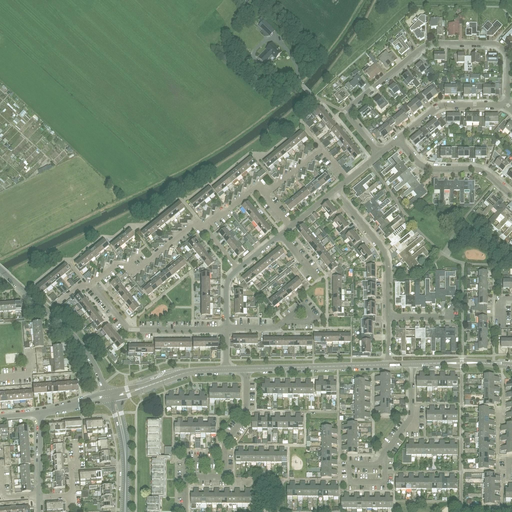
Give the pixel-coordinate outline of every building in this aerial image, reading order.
[(425,24),(425,16),(421,16),(418,19),(418,21),(410,29),(412,32),(413,31),(418,39),(419,38),(420,41),(424,38),(424,33),(422,33),(420,31),(422,30),(420,27),(424,25),(425,24)] [(264,20),(262,18),(260,21),(262,23),(258,26),(269,37),(275,31),(264,20)] [(442,36),(442,19),(438,19),(431,19),(431,27),(437,27),(437,36),(442,36)] [(459,36),(459,20),(454,20),(455,24),(449,24),(449,36),(459,36)] [(493,36),(502,26),(497,21),(492,26),(488,23),(484,28),(487,31),(487,36),(493,36)] [(477,35),(477,32),(477,23),(469,23),(469,29),(466,29),(466,36),(472,36),(472,35),(477,35)] [(511,30),(503,39),(505,42),(511,49),(511,48),(511,30)] [(409,49),(407,46),(405,43),(407,41),(403,36),(392,45),(395,47),(399,44),(403,48),(399,52),(401,56),(409,49)] [(276,59),(282,53),(280,51),(280,50),(279,49),(279,50),(272,43),(267,49),(268,50),(259,59),(264,63),(272,55),(276,59)] [(386,68),(397,60),(393,55),(390,57),(386,52),(379,58),(386,68)] [(444,70),(448,70),(448,63),(445,63),(445,54),(435,54),(435,61),(442,61),(442,65),(444,65),(444,70)] [(468,70),(468,62),(465,62),(465,54),(458,54),(458,55),(454,55),(454,63),(465,63),(465,72),(468,72),(468,70)] [(472,70),(472,64),(480,64),(480,55),(477,55),(477,54),(472,54),(472,62),(468,62),(468,70),(472,70)] [(488,62),(497,62),(497,54),(488,54),(488,62)] [(416,68),(413,70),(414,71),(413,71),(416,74),(417,75),(420,72),(422,74),(424,72),(427,75),(429,73),(431,77),(434,75),(431,68),(427,71),(421,63),(416,67),(416,68)] [(371,76),(373,79),(381,72),(375,65),(369,69),(368,67),(363,71),(366,75),(367,74),(370,77),(371,76)] [(417,89),(421,85),(415,78),(412,80),(408,74),(403,78),(405,81),(404,82),(407,87),(409,85),(410,87),(413,87),(414,86),(417,89)] [(348,82),(345,85),(349,90),(352,87),(353,88),(358,84),(361,88),(366,84),(364,82),(360,77),(358,75),(353,79),(354,80),(349,83),(348,82)] [(455,86),(451,86),(451,95),(457,95),(457,90),(460,90),(460,84),(460,82),(455,82),(455,86)] [(435,91),(437,89),(433,83),(429,87),(429,86),(425,89),(427,91),(433,98),(438,95),(435,91)] [(407,96),(407,95),(401,89),(400,90),(399,89),(398,90),(394,84),(389,89),(391,91),(389,93),(394,99),(399,96),(397,94),(400,92),(403,96),(400,99),(402,101),(407,96)] [(445,95),(451,95),(451,86),(446,86),(446,84),(441,84),(441,90),(445,90),(445,95)] [(465,84),(460,84),(460,90),(464,90),(464,95),(470,95),(470,86),(465,86),(465,84)] [(470,86),(470,95),(476,96),(476,90),(480,91),(480,84),(477,84),(470,84),(470,86)] [(485,84),(480,84),(480,91),(483,91),(483,96),(489,96),(489,86),(485,86),(485,84)] [(492,86),(489,86),(489,96),(495,96),(495,91),(499,91),(499,84),(492,84),(492,86)] [(334,96),(339,101),(340,100),(342,102),(349,96),(343,88),(334,96)] [(422,92),(418,96),(422,101),(425,99),(428,102),(433,98),(427,91),(425,93),(422,92)] [(416,100),(412,103),(418,111),(423,107),(420,103),(422,101),(418,96),(414,99),(416,100)] [(384,108),(389,104),(384,99),(382,101),(379,97),(374,101),(380,108),(383,106),(384,108)] [(402,107),(408,113),(410,111),(413,114),(418,111),(412,103),(408,106),(406,104),(402,107)] [(314,112),(318,117),(324,112),(320,107),(314,112)] [(375,119),(378,116),(375,112),(372,114),(367,107),(359,113),(364,119),(370,113),(375,119)] [(405,115),(408,113),(402,107),(399,110),(401,112),(397,115),(403,123),(408,119),(405,115)] [(318,117),(322,122),(328,117),(324,112),(318,117)] [(397,115),(395,117),(392,117),(388,120),(392,125),(395,123),(398,127),(403,123),(397,115)] [(460,115),(453,115),(453,123),(460,123),(460,126),(463,126),(463,118),(460,118),(460,115)] [(472,123),(472,115),(466,115),(466,118),(463,118),(463,126),(463,127),(467,127),(467,123),(472,123)] [(479,115),(472,115),(472,123),(479,123),(479,127),(482,127),(482,118),(479,118),(479,115)] [(492,126),(492,115),(485,115),(485,118),(482,118),(482,127),(485,127),(485,123),(489,123),(489,126),(492,126)] [(322,122),(326,126),(332,121),(328,117),(322,122)] [(390,127),(392,125),(388,120),(384,123),(386,124),(382,128),(388,135),(393,131),(390,127)] [(444,126),(439,120),(437,122),(435,120),(430,124),(438,134),(440,132),(438,129),(441,127),(442,128),(444,127),(444,126)] [(332,121),(326,126),(330,131),(336,126),(332,121)] [(501,129),(507,123),(504,121),(498,127),(501,129)] [(510,133),(511,131),(511,122),(509,125),(507,123),(501,129),(503,131),(505,129),(510,133)] [(425,132),(430,139),(432,137),(432,136),(434,134),(436,135),(438,134),(430,124),(425,128),(427,130),(425,132)] [(377,138),(380,135),(383,139),(388,135),(382,128),(381,126),(372,133),(377,138)] [(332,132),(335,137),(342,132),(338,127),(332,132)] [(302,132),(297,136),(302,142),(306,138),(302,132)] [(342,132),(335,137),(339,141),(345,136),(342,132)] [(422,134),(420,132),(415,136),(422,145),(424,143),(427,140),(427,141),(430,139),(425,132),(422,134)] [(297,145),(302,142),(297,136),(292,139),(297,145)] [(339,141),(343,146),(349,141),(345,136),(339,141)] [(422,145),(415,136),(410,140),(416,147),(419,145),(420,147),(422,145)] [(292,139),(287,143),(292,149),(297,145),(292,139)] [(349,141),(343,146),(347,151),(353,146),(349,141)] [(287,143),(283,147),(288,153),(292,149),(287,143)] [(347,151),(351,156),(357,151),(353,146),(347,151)] [(476,148),(472,148),(472,156),(475,156),(475,158),(481,158),(481,146),(481,149),(476,149),(476,148)] [(481,146),(481,158),(487,158),(487,154),(490,154),(490,152),(492,152),(493,148),(487,148),(487,147),(486,146),(481,146)] [(283,147),(278,151),(283,157),(288,153),(283,147)] [(440,157),(446,157),(446,149),(441,149),(441,148),(437,148),(437,157),(440,157)] [(455,154),(455,148),(452,148),(452,149),(446,149),(446,157),(452,157),(452,155),(455,155),(455,154)] [(458,148),(455,148),(455,154),(458,154),(458,157),(464,157),(464,149),(458,149),(458,148)] [(472,156),(472,148),(469,148),(469,149),(464,149),(464,157),(469,157),(469,156),(472,156)] [(278,151),(273,155),(278,161),(283,157),(278,151)] [(357,151),(351,156),(355,160),(361,155),(357,151)] [(494,164),(495,165),(499,168),(505,162),(501,158),(501,157),(499,155),(494,151),(492,158),(494,160),(496,162),(494,164)] [(386,162),(390,166),(381,173),(384,176),(394,169),(394,168),(402,162),(398,157),(400,156),(397,153),(386,162)] [(273,155),(268,159),(273,165),(278,161),(273,155)] [(313,161),(312,165),(311,168),(314,168),(316,162),(315,162),(315,161),(319,162),(319,163),(321,161),(318,157),(313,161)] [(251,168),(253,170),(255,168),(253,166),(256,164),(251,158),(246,162),(251,168)] [(263,163),(266,166),(264,167),(269,173),(270,172),(271,170),(269,168),(273,165),(268,159),(263,163)] [(406,164),(403,161),(402,162),(394,168),(394,169),(397,173),(388,181),(386,183),(388,186),(399,177),(401,176),(408,170),(404,165),(406,164)] [(241,166),(246,172),(251,168),(246,162),(241,166)] [(508,165),(505,162),(499,168),(503,172),(505,170),(507,172),(511,167),(509,165),(508,165)] [(236,170),(241,176),(246,172),(241,166),(236,170)] [(412,172),(410,168),(408,170),(401,176),(399,177),(403,181),(394,188),(397,192),(414,178),(411,173),(412,172)] [(321,178),(326,184),(331,180),(329,178),(332,176),(328,172),(326,173),(322,169),(318,173),(321,177),(321,178)] [(232,173),(237,179),(241,176),(236,170),(232,173)] [(232,173),(227,177),(232,183),(237,179),(232,173)] [(355,195),(357,198),(367,191),(363,186),(374,178),(375,176),(373,173),(371,174),(353,189),(357,194),(355,195)] [(411,193),(421,185),(417,181),(419,179),(416,176),(414,178),(397,192),(399,190),(406,185),(409,189),(400,196),(403,200),(411,193)] [(232,183),(227,177),(222,181),(227,187),(232,183)] [(321,187),(326,184),(321,178),(316,181),(321,187)] [(434,201),(434,205),(444,205),(444,191),(444,182),(439,182),(439,179),(434,179),(434,191),(440,191),(440,201),(434,201)] [(445,182),(444,182),(444,191),(450,191),(450,204),(454,204),(454,191),(454,182),(448,182),(448,179),(445,179),(445,182)] [(454,182),(454,191),(460,191),(460,204),(464,204),(464,193),(464,191),(464,182),(459,182),(459,179),(454,179),(454,182)] [(465,182),(464,182),(464,191),(464,193),(470,193),(470,204),(474,204),(474,181),(469,181),(469,179),(465,179),(465,182)] [(222,181),(217,185),(223,191),(227,187),(222,181)] [(321,187),(316,181),(312,185),(317,191),(321,187)] [(367,191),(357,198),(358,198),(359,197),(363,201),(361,203),(364,206),(382,191),(373,198),(369,194),(380,186),(377,182),(367,191)] [(425,187),(422,184),(421,185),(411,193),(415,198),(407,204),(409,207),(427,193),(423,188),(425,187)] [(223,191),(217,185),(213,189),(218,195),(223,191)] [(317,191),(312,185),(307,189),(312,195),(317,191)] [(204,192),(209,198),(214,194),(209,188),(204,192)] [(300,193),(305,199),(310,196),(305,189),(300,193)] [(366,212),(369,215),(388,199),(380,206),(376,201),(385,195),(384,194),(387,192),(384,189),(382,191),(364,206),(368,210),(366,212)] [(209,198),(204,192),(200,196),(205,202),(209,198)] [(305,199),(300,193),(295,197),(300,203),(305,199)] [(479,209),(476,212),(483,218),(493,208),(499,201),(495,197),(496,195),(493,193),(486,201),(490,205),(483,212),(479,209)] [(205,202),(200,196),(195,199),(200,205),(205,202)] [(300,203),(295,197),(290,201),(296,207),(300,203)] [(200,205),(195,199),(190,203),(195,209),(200,205)] [(375,223),(377,221),(384,215),(380,211),(391,202),(388,199),(369,215),(370,214),(374,218),(372,220),(375,223)] [(497,212),(488,221),(489,222),(492,224),(499,217),(500,215),(507,208),(506,208),(502,204),(504,202),(501,199),(499,201),(493,208),(497,212)] [(296,207),(290,201),(286,205),(291,211),(296,207)] [(174,206),(179,213),(184,209),(179,202),(174,206)] [(242,207),(246,212),(252,207),(249,202),(242,207)] [(326,212),(333,207),(329,202),(322,207),(326,212)] [(381,230),(399,216),(390,223),(387,219),(397,210),(399,208),(397,205),(394,207),(384,215),(377,221),(381,226),(379,227),(381,230)] [(179,213),(174,206),(169,210),(175,216),(179,213)] [(503,220),(496,228),(497,229),(499,231),(505,224),(508,221),(511,216),(511,212),(509,210),(511,208),(508,206),(507,208),(500,215),(499,217),(503,220)] [(252,207),(246,212),(250,217),(256,212),(252,207)] [(331,221),(336,216),(335,214),(337,212),(333,207),(326,212),(330,217),(329,218),(331,221)] [(175,216),(169,210),(165,214),(170,220),(175,216)] [(260,216),(256,212),(250,217),(254,221),(260,216)] [(170,220),(165,214),(160,218),(165,224),(170,220)] [(260,216),(254,221),(258,226),(264,221),(260,216)] [(336,216),(331,221),(333,223),(334,222),(338,227),(345,222),(341,217),(338,219),(336,216)] [(386,239),(388,238),(405,224),(395,232),(392,228),(402,219),(399,216),(381,230),(381,231),(382,230),(385,235),(384,236),(386,239)] [(509,228),(503,235),(506,238),(511,231),(511,216),(508,221),(505,224),(509,228)] [(165,224),(160,218),(155,222),(160,228),(165,224)] [(258,226),(261,231),(268,226),(264,221),(258,226)] [(392,247),(394,246),(401,240),(398,235),(408,227),(412,224),(409,222),(409,221),(405,224),(388,238),(392,243),(390,244),(392,247)] [(160,228),(155,222),(151,226),(156,232),(160,228)] [(345,222),(338,227),(342,232),(339,234),(341,236),(348,231),(346,229),(349,227),(345,222)] [(219,234),(223,239),(229,234),(226,229),(228,227),(226,225),(221,229),(223,231),(219,234)] [(298,230),(301,235),(307,230),(303,225),(298,230)] [(156,232),(151,226),(146,229),(151,236),(156,232)] [(268,226),(261,231),(265,236),(272,231),(268,226)] [(151,236),(146,229),(141,233),(144,237),(143,238),(146,242),(149,239),(148,238),(151,236)] [(125,234),(130,240),(134,236),(129,230),(125,234)] [(307,230),(301,235),(305,239),(311,235),(307,230)] [(350,241),(357,236),(353,231),(350,233),(348,231),(341,236),(341,237),(345,242),(348,239),(350,241)] [(412,231),(401,240),(394,246),(398,250),(396,252),(399,255),(421,236),(408,247),(404,243),(414,235),(412,231)] [(130,240),(125,234),(120,238),(125,244),(130,240)] [(229,234),(223,239),(227,243),(233,238),(229,234)] [(315,239),(311,235),(305,239),(309,244),(315,239)] [(357,236),(350,241),(354,246),(353,247),(355,250),(360,245),(358,243),(361,241),(357,236)] [(404,264),(406,262),(424,247),(413,256),(409,252),(419,244),(425,240),(421,236),(399,255),(403,259),(401,261),(404,264)] [(125,244),(120,238),(115,242),(120,248),(125,244)] [(237,243),(233,238),(227,243),(231,248),(237,243)] [(193,249),(199,244),(195,239),(192,242),(190,239),(184,244),(185,245),(183,246),(184,248),(186,246),(190,251),(192,249),(193,249)] [(309,244),(313,249),(319,244),(320,243),(318,240),(317,241),(315,239),(309,244)] [(99,244),(104,250),(109,246),(104,240),(99,244)] [(255,244),(251,240),(248,242),(243,246),(246,247),(247,247),(249,249),(248,249),(250,252),(254,249),(252,247),(255,244)] [(120,248),(115,242),(110,246),(117,254),(119,252),(118,250),(120,248)] [(237,243),(231,248),(234,253),(241,248),(237,243)] [(104,250),(99,244),(94,248),(99,254),(104,250)] [(196,254),(203,249),(199,244),(193,249),(196,254)] [(319,244),(313,249),(316,253),(322,248),(319,244)] [(360,245),(355,250),(357,252),(358,251),(362,256),(368,251),(364,246),(362,248),(360,245)] [(424,247),(406,262),(409,267),(407,269),(410,272),(415,267),(416,267),(419,264),(415,260),(423,254),(427,258),(430,255),(424,247)] [(99,254),(94,248),(89,252),(94,258),(99,254)] [(244,253),(241,248),(234,253),(238,258),(244,253)] [(275,252),(280,258),(285,254),(280,248),(275,252)] [(316,253),(320,258),(326,253),(322,248),(316,253)] [(196,254),(200,258),(206,253),(203,249),(196,254)] [(368,251),(362,256),(366,261),(365,262),(366,263),(373,261),(370,258),(372,256),(368,251)] [(94,258),(89,252),(84,256),(89,262),(94,258)] [(270,256),(275,262),(280,258),(275,252),(270,256)] [(210,258),(206,253),(200,258),(204,263),(210,258)] [(326,253),(320,258),(324,263),(330,258),(326,253)] [(89,262),(84,256),(80,260),(85,266),(89,262)] [(266,259),(271,266),(275,262),(270,256),(266,259)] [(210,258),(204,263),(208,268),(206,270),(206,271),(212,270),(212,267),(211,265),(214,263),(210,258)] [(324,263),(328,267),(334,262),(330,258),(324,263)] [(176,263),(181,269),(186,265),(181,259),(176,263)] [(261,263),(266,270),(271,266),(266,259),(261,263)] [(85,266),(80,260),(75,263),(77,266),(75,267),(80,273),(86,267),(85,266)] [(171,267),(176,273),(181,269),(176,263),(174,261),(170,265),(171,267)] [(373,261),(366,263),(366,266),(367,266),(367,272),(376,272),(376,266),(373,266),(373,262),(373,261)] [(334,262),(328,267),(332,272),(335,270),(338,273),(344,271),(340,266),(338,267),(334,262)] [(256,267),(261,273),(266,270),(261,263),(256,267)] [(65,264),(60,268),(67,276),(72,272),(65,264)] [(167,271),(172,277),(176,273),(171,267),(167,271)] [(261,273),(256,267),(252,271),(257,277),(261,273)] [(60,268),(56,272),(61,278),(65,274),(67,276),(60,268)] [(202,280),(209,280),(209,274),(213,274),(212,270),(206,271),(206,273),(202,274),(202,280)] [(172,277),(167,271),(162,274),(167,281),(172,277)] [(257,277),(252,271),(247,275),(252,281),(257,277)] [(334,278),(334,284),(342,284),(341,278),(344,278),(344,271),(338,273),(338,278),(334,278)] [(56,272),(51,276),(56,282),(61,278),(56,272)] [(366,282),(373,282),(373,279),(376,279),(376,272),(367,272),(367,278),(366,278),(366,282)] [(446,273),(446,290),(446,296),(452,296),(452,299),(456,299),(456,294),(456,290),(456,287),(450,287),(450,277),(456,277),(456,273),(446,273)] [(157,278),(162,284),(167,281),(162,274),(157,278)] [(110,284),(114,289),(120,284),(122,283),(116,275),(111,280),(113,282),(110,284)] [(252,281),(247,275),(242,279),(245,282),(242,284),(246,289),(249,287),(247,285),(252,281)] [(51,276),(46,280),(51,286),(56,282),(51,276)] [(426,276),(426,280),(426,302),(432,302),(432,305),(436,305),(436,299),(436,277),(436,294),(430,294),(430,280),(429,280),(429,276),(426,276)] [(446,296),(446,290),(440,290),(440,277),(436,277),(436,299),(442,299),(442,302),(446,302),(446,296)] [(503,289),(509,289),(509,280),(503,280),(503,277),(500,277),(500,283),(503,283),(503,289)] [(162,284),(157,278),(152,282),(157,288),(162,284)] [(293,282),(298,288),(303,285),(298,278),(293,282)] [(46,280),(41,283),(46,290),(51,286),(46,280)] [(416,283),(416,305),(422,305),(422,308),(426,308),(426,302),(426,280),(425,280),(426,296),(420,296),(420,280),(418,281),(416,281),(416,283)] [(406,283),(406,305),(412,305),(412,308),(416,308),(416,305),(416,283),(416,296),(410,296),(410,283),(410,281),(405,281),(406,283)] [(157,288),(152,282),(148,286),(153,292),(157,288)] [(298,288),(293,282),(288,286),(293,292),(298,288)] [(367,291),(376,291),(376,285),(373,285),(373,282),(366,282),(363,282),(363,287),(367,287),(367,291)] [(46,290),(41,283),(37,287),(42,294),(46,290)] [(406,308),(406,305),(406,283),(406,296),(400,296),(400,283),(395,283),(396,306),(402,306),(402,308),(406,308)] [(120,284),(114,289),(118,294),(124,289),(120,284)] [(235,297),(244,297),(244,291),(246,290),(246,289),(242,284),(239,286),(240,290),(235,290),(235,297)] [(153,292),(148,286),(143,290),(148,296),(153,292)] [(288,286),(283,290),(289,296),(293,292),(288,286)] [(128,294),(124,289),(118,294),(122,299),(128,294)] [(279,294),(284,300),(289,296),(283,290),(279,294)] [(364,300),(373,300),(373,297),(376,297),(376,291),(367,291),(365,291),(365,297),(364,297),(364,298),(363,298),(363,300),(364,300)] [(76,294),(70,299),(73,301),(75,300),(78,304),(84,299),(81,294),(78,297),(76,294)] [(125,303),(132,298),(128,294),(122,299),(125,303)] [(279,294),(274,297),(279,304),(284,300),(279,294)] [(265,301),(270,306),(272,304),(274,308),(279,304),(274,297),(269,301),(268,299),(265,301)] [(135,303),(132,298),(125,303),(129,308),(135,303)] [(476,305),(476,308),(483,308),(483,305),(487,305),(487,298),(479,298),(479,305),(476,305)] [(84,299),(78,304),(82,309),(88,304),(84,299)] [(367,310),(376,310),(376,303),(373,303),(373,300),(364,300),(366,300),(366,304),(367,303),(367,310)] [(139,308),(135,303),(129,308),(133,313),(136,310),(138,313),(143,308),(141,306),(139,308)] [(88,304),(82,309),(86,313),(92,308),(88,304)] [(92,308),(86,313),(90,318),(96,313),(92,308)] [(334,308),(334,314),(338,314),(338,317),(344,317),(344,314),(344,308),(342,308),(334,308)] [(240,318),(247,318),(247,315),(244,315),(244,309),(236,309),(236,315),(240,315),(240,318)] [(209,316),(209,310),(202,310),(202,316),(205,316),(205,319),(212,319),(212,316),(209,316)] [(376,310),(367,310),(368,316),(363,316),(363,319),(370,319),(370,316),(376,316),(376,310)] [(479,317),(479,324),(487,324),(487,317),(483,317),(483,311),(476,311),(476,317),(479,317)] [(96,313),(90,318),(94,323),(100,318),(96,313)] [(100,318),(94,323),(97,328),(95,329),(97,332),(103,327),(100,325),(104,322),(100,318)] [(370,319),(363,319),(363,322),(365,322),(365,328),(373,328),(373,322),(370,322),(370,319)] [(106,335),(112,330),(108,325),(102,330),(106,335)] [(406,352),(406,339),(406,327),(406,329),(400,330),(400,327),(396,327),(396,339),(401,339),(401,352),(406,352)] [(416,327),(416,329),(410,329),(410,327),(406,327),(406,339),(411,339),(411,352),(413,352),(413,355),(416,355),(416,352),(416,339),(416,327)] [(426,339),(426,327),(426,329),(420,329),(420,327),(416,327),(416,339),(421,339),(421,352),(426,352),(426,339)] [(436,339),(436,329),(430,329),(430,327),(426,327),(426,339),(431,339),(431,352),(436,352),(436,339)] [(440,327),(436,327),(436,329),(436,339),(441,339),(441,352),(446,352),(446,339),(446,327),(446,329),(440,329),(440,327)] [(446,327),(446,339),(451,339),(451,352),(456,352),(456,329),(450,329),(450,327),(446,327)] [(373,328),(365,328),(365,335),(361,335),(361,338),(368,338),(368,335),(373,335),(373,328)] [(116,335),(112,330),(106,335),(110,340),(116,335)] [(120,339),(116,335),(110,340),(114,344),(120,339)] [(231,341),(231,348),(234,348),(234,345),(240,345),(240,337),(234,337),(234,341),(231,341)] [(258,337),(252,337),(252,345),(258,345),(258,349),(261,349),(261,342),(258,342),(258,337)] [(368,341),(368,338),(361,338),(361,341),(362,341),(362,347),(371,347),(371,341),(368,341)] [(120,339),(114,344),(118,349),(124,344),(120,339)] [(261,342),(261,349),(264,349),(264,347),(270,347),(270,339),(264,339),(264,342),(261,342)] [(217,351),(220,351),(221,351),(221,344),(218,344),(218,340),(212,340),(212,348),(217,348),(217,351)] [(368,354),(371,354),(371,347),(362,347),(362,353),(361,353),(361,357),(368,357),(368,354)] [(103,422),(102,419),(97,419),(98,431),(103,430),(103,425),(106,425),(106,422),(103,422)] [(159,460),(157,460),(153,460),(152,496),(165,496),(165,493),(164,493),(164,489),(165,489),(165,486),(164,486),(164,482),(165,482),(165,479),(164,479),(164,474),(165,474),(165,472),(164,472),(164,467),(165,467),(165,464),(164,464),(164,460),(171,460),(171,458),(172,458),(172,447),(165,447),(164,457),(161,457),(161,454),(159,454),(159,450),(161,450),(161,447),(159,447),(159,443),(161,443),(161,440),(159,440),(159,436),(161,436),(161,433),(159,433),(159,429),(161,429),(161,426),(159,426),(159,421),(161,421),(161,420),(156,420),(156,421),(148,421),(148,440),(148,457),(159,457),(159,460)] [(403,450),(403,459),(403,464),(411,464),(411,456),(411,441),(409,441),(409,446),(406,446),(406,450),(403,450)] [(101,458),(93,458),(93,461),(97,460),(99,460),(99,464),(105,463),(105,466),(110,466),(110,463),(111,463),(110,457),(101,458)] [(111,472),(111,469),(104,470),(101,471),(101,470),(95,470),(96,482),(102,482),(101,476),(104,476),(104,473),(111,472)] [(160,511),(161,510),(159,510),(159,506),(161,506),(161,503),(159,503),(159,498),(148,498),(147,511),(160,511)] [(62,501),(57,502),(57,511),(63,511),(66,511),(65,504),(63,504),(62,501)]
